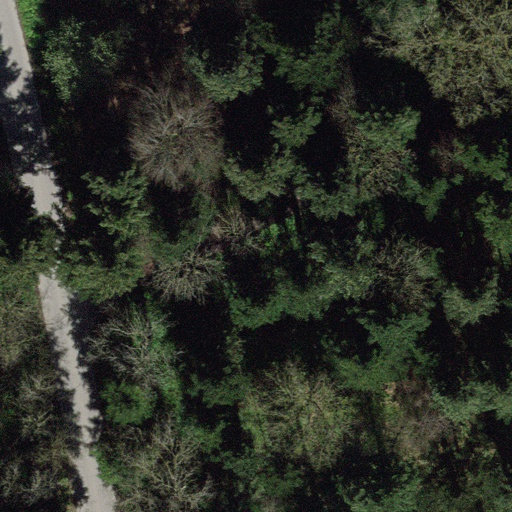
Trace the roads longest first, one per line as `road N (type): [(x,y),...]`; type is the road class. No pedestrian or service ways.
road 1 (track): [(511,81),(68,320)]
road 2 (unclassified): [(0,28),(68,320),(97,511)]
